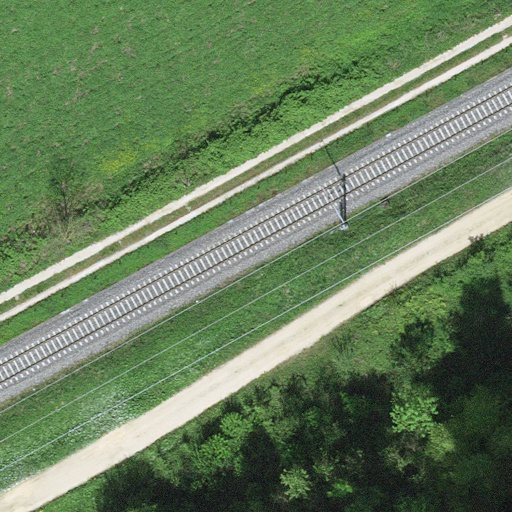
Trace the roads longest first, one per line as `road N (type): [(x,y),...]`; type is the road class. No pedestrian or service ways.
road 1 (track): [(511,206),(0,505)]
road 2 (track): [(511,20),(0,303)]
